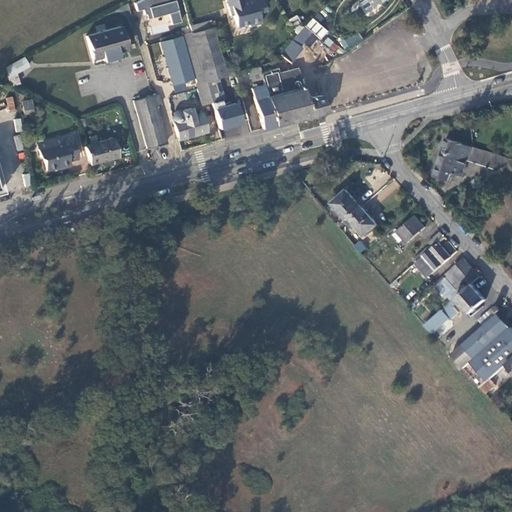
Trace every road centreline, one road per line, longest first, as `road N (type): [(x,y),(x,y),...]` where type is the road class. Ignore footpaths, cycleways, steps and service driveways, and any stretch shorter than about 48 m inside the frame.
road 1 (secondary): [(321,138),(0,226)]
road 2 (residential): [(378,124),(403,172),(511,294)]
